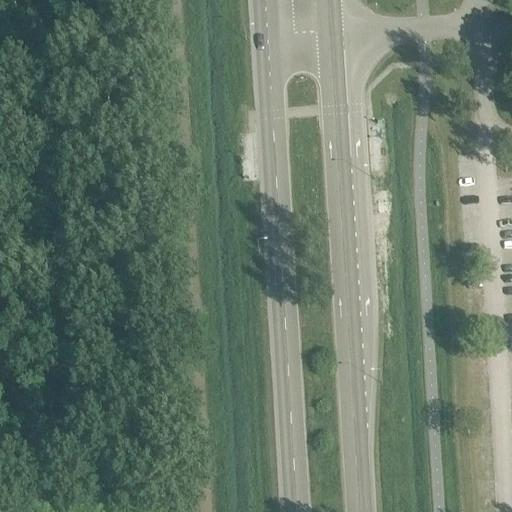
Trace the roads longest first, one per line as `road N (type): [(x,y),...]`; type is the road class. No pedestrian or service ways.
road 1 (secondary): [(365,511),(328,0)]
road 2 (secondary): [(268,0),(300,511)]
